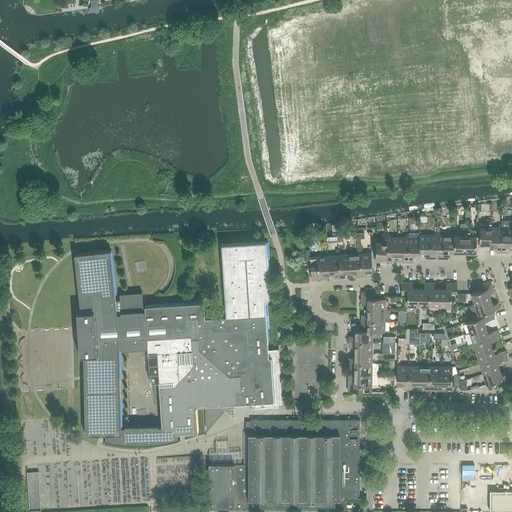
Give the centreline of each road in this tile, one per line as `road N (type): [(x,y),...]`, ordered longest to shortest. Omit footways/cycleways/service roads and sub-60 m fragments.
road 1 (residential): [(315,286),(400,270),(493,269)]
road 2 (residential): [(370,410),(339,408),(340,318),(318,315),(315,286)]
road 3 (residential): [(370,410),(511,411)]
